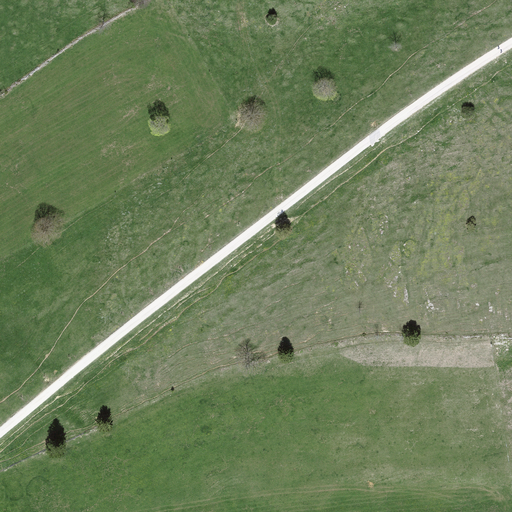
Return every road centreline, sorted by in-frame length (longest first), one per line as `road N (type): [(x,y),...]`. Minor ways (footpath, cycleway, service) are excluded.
road 1 (unclassified): [(0,431),(366,142),(511,41)]
road 2 (track): [(241,0),(275,93),(283,207)]
